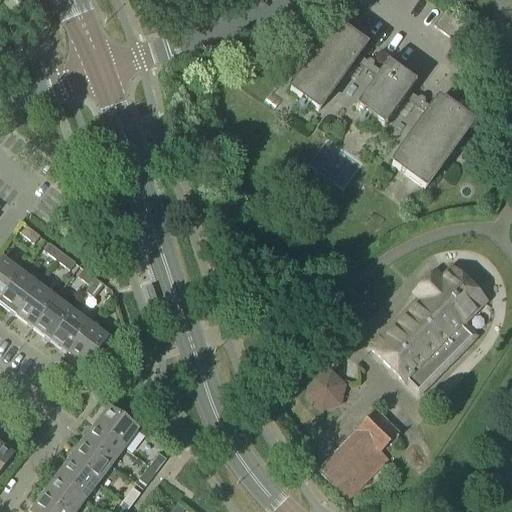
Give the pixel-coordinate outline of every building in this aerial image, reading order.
[(462,51),(474,35),(445,14),(433,30),(462,51)] [(380,76),(365,65),(357,60),(363,51),(335,31),(289,95),(317,115),(353,66),(376,82),(354,112),(383,132),(404,103),(427,119),(390,169),(424,194),(471,129),(437,105),(431,113),(408,97),(414,88),(386,68),(380,76)] [(34,248),(39,241),(26,231),(21,238),(34,248)] [(55,265),(61,257),(49,248),(43,255),(55,265)] [(61,257),(55,265),(69,275),(74,267),(61,257)] [(0,304),(20,277),(2,263),(0,266),(0,304)] [(90,291),(96,283),(83,273),(77,281),(90,291)] [(483,308),(449,274),(440,283),(435,278),(421,291),(427,296),(369,353),(415,400),(474,342),(462,329),(483,308)] [(0,308),(15,320),(37,290),(20,277),(0,304),(0,308)] [(96,283),(90,291),(86,296),(94,302),(103,289),(96,283)] [(32,333),(54,303),(37,290),(15,320),(32,333)] [(49,346),(72,316),(54,303),(32,333),(49,346)] [(66,359),(89,329),(72,316),(49,346),(66,359)] [(89,329),(66,359),(85,373),(107,343),(89,329)] [(118,355),(127,343),(128,342),(121,336),(111,349),(118,355)] [(137,435),(122,424),(107,413),(94,430),(123,453),(137,435)] [(349,509),(361,497),(390,468),(379,457),(397,439),(374,417),(316,476),(349,509)] [(110,470),(123,453),(94,430),(81,448),(110,470)] [(97,487),(110,470),(81,448),(68,465),(97,487)] [(0,449),(0,476),(13,459),(0,449)] [(148,471),(155,476),(165,464),(158,458),(148,471)] [(85,504),(97,487),(68,465),(55,482),(85,504)] [(146,488),(155,476),(148,471),(139,483),(146,488)] [(57,511),(78,511),(85,504),(55,482),(41,500),(57,511)] [(131,493),(122,505),(130,510),(139,498),(132,492),(131,493)] [(57,511),(41,500),(31,511),(57,511)]
